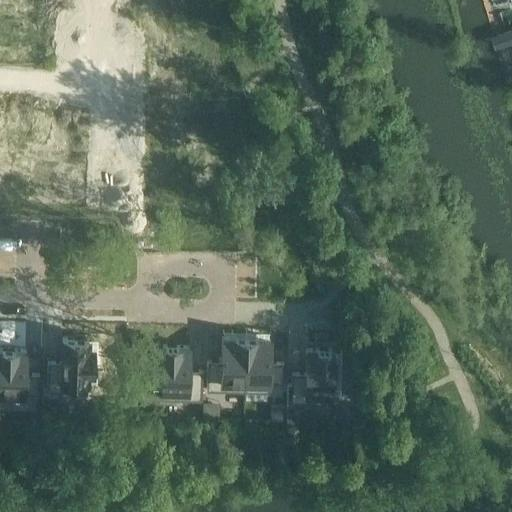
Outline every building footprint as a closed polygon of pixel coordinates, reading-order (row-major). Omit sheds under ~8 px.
[(50,0),(23,0),(23,22),(46,23),(45,37),(65,37),(66,0),(50,0)] [(143,0),(144,18),(156,18),(156,23),(176,23),(176,18),(187,18),(186,0),(143,0)] [(168,56),(167,94),(208,95),(210,95),(211,70),(187,70),(187,56),(168,56)] [(20,79),(20,101),(62,102),(63,65),(43,65),(43,79),(20,79)] [(160,94),(159,131),(178,131),(178,117),(207,118),(208,95),(167,94),(160,94)] [(20,101),(19,124),(42,125),(42,139),(61,139),(62,102),(20,101)] [(194,141),(175,141),(175,180),(186,180),(186,185),(207,185),(207,180),(218,180),(218,154),(194,154),(194,141)] [(51,161),(32,160),(32,200),(44,200),(44,205),(64,205),(64,200),(75,200),(75,174),(51,174),(51,161)] [(194,212),(183,212),(183,238),(207,238),(207,251),(226,251),(226,212),(214,212),(214,207),(194,207),(194,212)] [(61,361),(47,361),(46,391),(86,392),(87,371),(92,371),(92,349),(88,349),(88,338),(85,338),(85,336),(73,335),(73,338),(61,337),(61,361)] [(206,360),(206,390),(243,391),(245,337),(221,336),(220,360),(206,360)] [(245,337),(244,382),(245,382),(282,383),(283,362),(269,362),(269,338),(257,338),(257,337),(245,337)] [(162,357),(157,356),(156,378),(161,378),(161,399),(201,400),(202,370),(187,370),(188,345),(162,345),(162,357)] [(0,392),(38,394),(39,374),(24,373),(25,349),(13,349),(14,347),(1,347),(1,349),(0,348),(0,392)] [(305,372),(290,372),(289,402),(330,403),(331,383),(335,383),(336,361),(331,360),(332,350),(305,349),(305,372)] [(46,402),(46,410),(58,410),(58,403),(46,402)]
